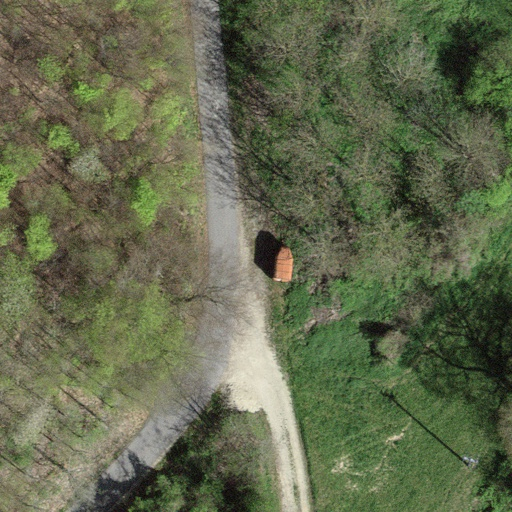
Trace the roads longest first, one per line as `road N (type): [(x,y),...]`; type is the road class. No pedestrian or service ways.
road 1 (residential): [(152,511),(204,464),(231,320),(213,0)]
road 2 (track): [(294,511),(285,436),(231,320)]
